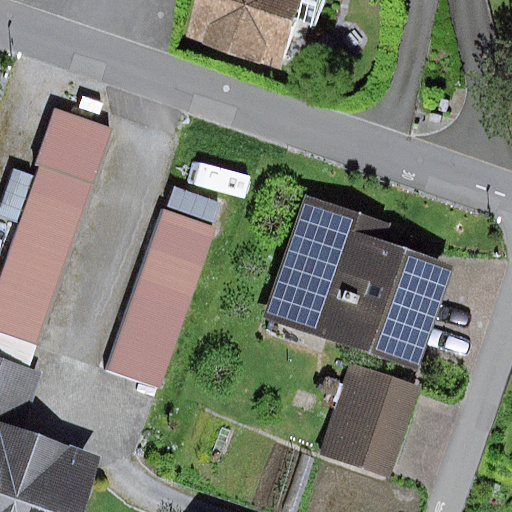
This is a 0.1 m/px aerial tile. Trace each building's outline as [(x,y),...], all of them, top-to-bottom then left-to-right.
[(348,0),(239,0),(224,46),(322,78),(348,0)] [(119,135),(57,115),(0,284),(0,329),(48,346),(119,135)] [(469,255),(316,206),(281,318),(434,366),(469,255)] [(225,234),(172,214),(114,370),(167,390),(225,234)] [(423,392),(367,371),(336,455),(392,476),(423,392)] [(103,511),(121,465),(0,419),(0,511),(103,511)]
